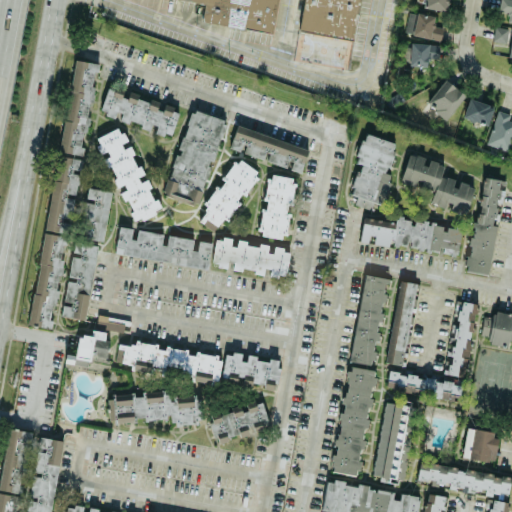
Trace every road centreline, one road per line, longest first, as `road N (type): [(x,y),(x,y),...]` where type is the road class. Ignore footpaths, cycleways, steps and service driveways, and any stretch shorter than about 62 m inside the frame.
road 1 (primary): [(0,317),(41,92)]
road 2 (motorway): [(0,240),(41,92)]
